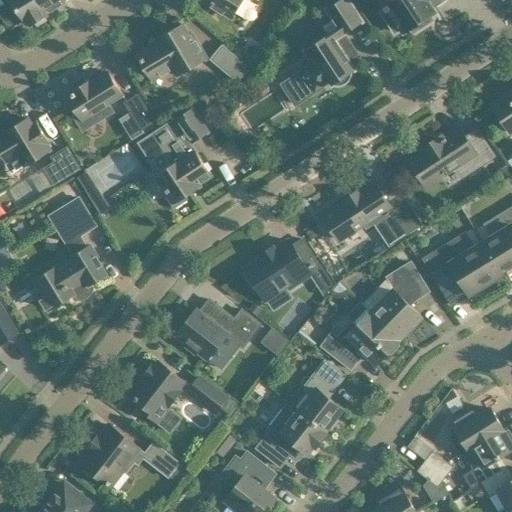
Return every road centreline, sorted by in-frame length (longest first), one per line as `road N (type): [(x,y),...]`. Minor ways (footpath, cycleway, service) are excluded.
road 1 (residential): [(511,35),(195,243),(0,488)]
road 2 (residential): [(324,511),(435,368),(487,338)]
road 3 (residential): [(0,59),(28,65),(130,0)]
